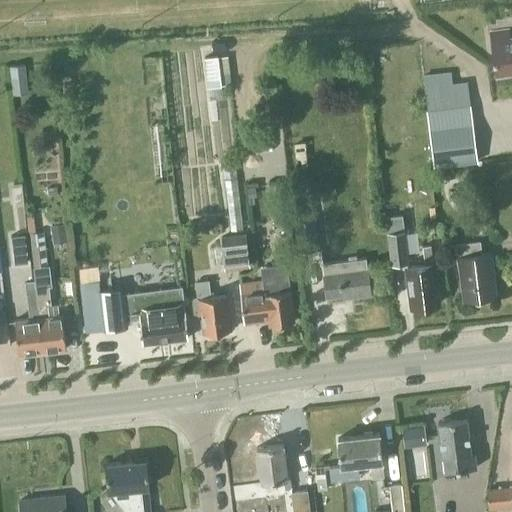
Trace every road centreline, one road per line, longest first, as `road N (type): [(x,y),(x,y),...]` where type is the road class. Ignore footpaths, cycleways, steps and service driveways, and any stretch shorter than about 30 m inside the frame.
road 1 (primary): [(198,392),(511,352)]
road 2 (primary): [(0,417),(198,392)]
road 3 (unknown): [(476,357),(488,511)]
road 4 (unclassified): [(212,511),(198,392)]
